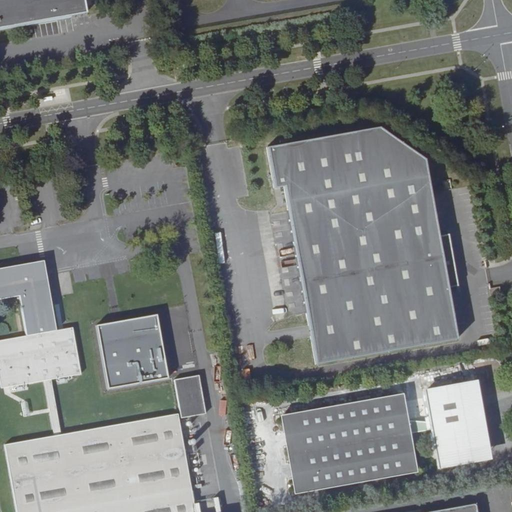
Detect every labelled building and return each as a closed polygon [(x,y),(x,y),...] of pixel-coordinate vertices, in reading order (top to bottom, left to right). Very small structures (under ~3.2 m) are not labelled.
[(83,0),(0,0),(0,28),(86,13),(83,0)] [(315,365),(457,340),(448,288),(458,286),(448,234),(438,236),(425,160),(379,128),(267,148),(274,189),(284,187),(315,365)] [(55,332),(42,261),(0,269),(0,299),(18,297),(25,337),(0,341),(0,389),(43,382),(53,437),(7,446),(18,511),(195,511),(178,415),(61,436),(51,381),(80,375),(71,328),(55,332)] [(172,379),(162,314),(96,324),(106,389),(172,379)] [(505,352),(511,351),(509,337),(503,338),(505,352)] [(205,414),(199,376),(174,381),(181,419),(205,414)] [(437,453),(482,445),(470,381),(425,389),(431,420),(407,418),(402,394),(284,415),(298,493),(417,472),(410,433),(432,428),(437,453)] [(484,460),(482,445),(437,453),(439,468),(484,460)]
